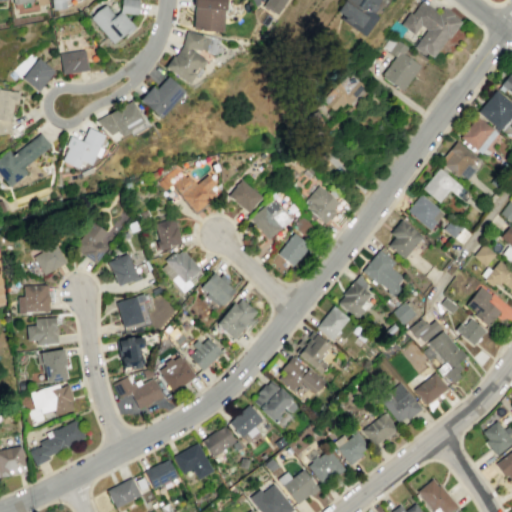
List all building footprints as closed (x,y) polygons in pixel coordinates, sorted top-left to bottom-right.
[(64,0),(64,8),(51,9),(49,0),(64,0)] [(112,42),(125,31),(126,33),(133,26),(122,13),(136,14),(137,0),(120,0),(119,11),(113,16),(104,5),(90,17),(112,42)] [(221,32),(191,29),(193,7),(192,7),(192,4),(191,4),(191,0),(224,0),(224,10),(223,10),(221,32)] [(283,0),(274,14),(261,6),(264,0),(283,0)] [(343,0),(378,0),(375,5),(376,6),(372,12),(376,16),(363,34),(334,13),(343,0)] [(412,46),(425,30),(418,25),(412,33),(400,24),(409,12),(411,13),(421,0),(437,12),(440,8),(459,22),(448,37),(446,35),(430,56),(424,52),(423,54),(412,46)] [(184,30),(203,35),(202,37),(207,39),(205,50),(199,48),(197,55),(205,60),(199,69),(197,68),(187,84),(163,66),(171,55),(173,56),(180,46),(184,30)] [(395,55),(389,51),(397,40),(407,48),(402,54),(419,65),(401,91),(380,76),(395,55)] [(57,53),(83,49),(86,70),(61,74),(57,53)] [(53,71),(37,57),(20,78),(36,91),(53,71)] [(511,74),(511,95),(498,84),(508,71),(511,74)] [(323,101),(349,73),(364,87),(348,105),(345,102),(341,106),(339,104),(333,110),(323,101)] [(157,117),(182,91),(166,75),(153,88),(150,85),(137,99),(157,117)] [(0,88),(18,91),(16,103),(11,103),(9,120),(10,132),(0,133),(0,88)] [(475,111),(494,89),(511,104),(511,121),(508,117),(497,130),(475,111)] [(94,120),(130,100),(137,111),(138,110),(146,125),(130,134),(128,131),(119,136),(116,130),(108,134),(94,120)] [(302,118),(314,113),(323,133),(311,138),(302,118)] [(458,137),(475,116),(495,132),(479,153),(458,137)] [(87,126),(103,134),(89,164),(79,160),(75,168),(60,160),(66,147),(63,145),(68,135),(80,140),(87,126)] [(0,176),(8,186),(25,172),(21,167),(50,145),(39,132),(11,154),(7,149),(0,154),(0,176)] [(454,140),(476,157),(468,166),(465,164),(455,177),(437,162),(454,140)] [(206,175),(195,184),(187,175),(184,177),(174,166),(163,175),(164,176),(158,182),(164,189),(170,183),(178,192),(176,194),(194,214),(213,197),(212,196),(214,195),(212,193),(212,191),(209,187),(214,183),(206,175)] [(437,167),(420,188),(436,202),(447,189),(463,202),(469,194),(437,167)] [(227,195),(240,179),(260,196),(246,212),(227,195)] [(333,209),(336,211),(324,224),(305,207),(310,202),(307,199),(319,185),(338,203),(333,209)] [(419,193),(442,213),(427,230),(404,211),(419,193)] [(267,240),(249,219),(273,199),(290,220),(267,240)] [(511,220),(511,222),(500,213),(510,201),(511,202),(511,220)] [(157,248),(180,242),(173,217),(153,222),(157,240),(155,241),(157,248)] [(314,228),(300,217),(292,226),(306,238),(314,228)] [(440,228),(452,238),(453,237),(460,243),(469,233),(450,217),(440,228)] [(399,218),(420,236),(402,259),(385,245),(392,236),(388,233),(399,218)] [(92,221),(105,231),(98,241),(106,246),(94,263),(72,248),(92,221)] [(511,258),(511,246),(500,237),(508,226),(511,229),(511,264),(509,262),(511,258)] [(292,266),(277,253),(293,233),(309,245),(292,266)] [(42,275),(65,262),(53,240),(39,248),(41,251),(31,257),(42,275)] [(472,256),(482,243),(495,253),(485,266),(472,256)] [(187,279),(198,269),(181,249),(176,253),(174,252),(170,253),(162,259),(165,263),(160,267),(180,293),(191,284),(187,279)] [(377,249),(360,270),(375,283),(376,281),(386,290),(385,292),(390,296),(402,282),(398,279),(400,277),(388,267),(392,262),(377,249)] [(106,262),(126,253),(134,272),(135,271),(138,278),(131,281),(131,279),(116,285),(106,262)] [(507,267),(511,271),(511,291),(501,282),(499,286),(495,283),(492,286),(483,279),(498,260),(507,267)] [(220,305),(233,290),(211,272),(198,287),(206,293),(203,296),(215,306),(218,303),(220,305)] [(357,273),(365,285),(362,289),(368,294),(364,300),(368,303),(355,319),(335,303),(342,295),(341,294),(357,273)] [(22,285),(46,285),(46,294),(48,296),(48,301),(47,303),(47,310),(23,311),(23,313),(17,313),(16,296),(22,296),(22,285)] [(487,301),(500,312),(488,326),(474,316),(477,312),(466,304),(480,287),(491,296),(487,301)] [(114,301),(141,294),(149,323),(123,330),(122,326),(121,327),(114,301)] [(231,339),(242,326),(245,328),(252,320),(249,318),(255,311),(239,298),(232,306),(230,304),(213,324),(231,339)] [(439,304),(445,298),(456,307),(450,314),(439,304)] [(402,299),(404,302),(406,300),(415,310),(412,312),(413,313),(401,324),(389,311),(402,299)] [(331,305),(346,318),(328,339),(313,326),(331,305)] [(33,318),(53,316),(54,326),(56,327),(56,333),(55,335),(56,342),(35,344),(34,340),(26,340),(24,325),(33,325),(33,318)] [(414,337),(406,327),(419,317),(425,324),(433,318),(440,327),(422,341),(417,335),(414,337)] [(472,346),(457,333),(454,330),(460,323),(463,326),(469,319),(484,331),(472,346)] [(426,341),(441,330),(456,349),(458,348),(464,355),(456,362),(461,368),(456,372),(459,376),(450,384),(442,374),(440,375),(435,369),(443,362),(426,341)] [(310,331),(326,344),(322,349),(324,351),(319,359),(325,364),(323,367),(324,369),(322,371),(321,370),(318,373),(292,352),(297,347),(294,345),(303,333),(306,336),(310,331)] [(115,340),(118,358),(120,358),(121,367),(141,364),(139,353),(143,352),(142,345),(143,345),(142,336),(131,337),(131,335),(123,336),(124,339),(115,340)] [(200,370),(220,351),(206,337),(200,343),(196,339),(190,344),(194,348),(187,356),(200,370)] [(34,353),(62,348),(64,364),(61,365),(64,379),(45,382),(43,372),(40,372),(39,363),(36,364),(34,353)] [(171,392),(195,376),(183,359),(182,360),(179,355),(171,360),(169,358),(163,362),(165,364),(157,369),(160,374),(159,375),(171,392)] [(290,355),(322,382),(313,393),(298,381),(291,390),(289,389),(288,390),(283,386),(284,385),(276,378),(282,370),(279,368),(290,355)] [(424,405),(411,389),(433,372),(445,387),(424,405)] [(136,409),(160,396),(151,378),(140,383),(138,379),(130,383),(126,375),(109,383),(117,398),(128,393),(136,409)] [(268,379),(296,403),(293,406),(295,407),(290,412),(288,410),(288,411),(281,405),(274,413),(278,417),(273,422),(258,409),(259,408),(250,400),(256,394),(254,392),(263,382),(265,383),(268,379)] [(71,409),(53,414),(52,409),(42,412),(44,419),(31,423),(27,410),(33,408),(28,392),(57,383),(58,387),(66,384),(71,400),(69,401),(71,409)] [(379,400),(390,392),(396,400),(407,392),(419,407),(420,409),(406,420),(405,418),(397,423),(379,400)] [(226,421),(246,404),(260,419),(240,437),(226,421)] [(373,445),(360,429),(383,412),(395,428),(373,445)] [(74,418),(83,436),(45,455),(47,458),(35,464),(27,449),(35,445),(36,447),(39,445),(37,441),(46,437),(43,432),(54,427),(55,427),(74,418)] [(494,420),(511,442),(494,455),(483,441),(486,439),(480,431),(494,420)] [(199,440),(222,425),(232,441),(210,456),(199,440)] [(335,447),(355,431),(367,446),(360,452),(362,454),(349,465),(335,447)] [(171,455),(195,442),(211,471),(196,479),(190,468),(181,473),(171,455)] [(0,448),(20,444),(25,469),(8,473),(9,475),(0,476),(0,448)] [(305,465),(327,448),(342,467),(320,484),(305,465)] [(493,463),(511,448),(511,482),(506,474),(503,476),(493,463)] [(142,470),(166,458),(175,476),(151,488),(142,470)] [(281,484),(301,469),(315,488),(295,503),(281,484)] [(105,489),(129,477),(139,494),(114,507),(105,489)] [(440,511),(437,507),(431,511),(415,491),(430,479),(436,485),(437,484),(455,507),(448,511),(440,511)] [(257,511),(246,497),(258,488),(261,492),(272,483),(292,509),(288,511),(257,511)] [(391,511),(390,510),(398,503),(403,509),(414,501),(422,511),(391,511)]
